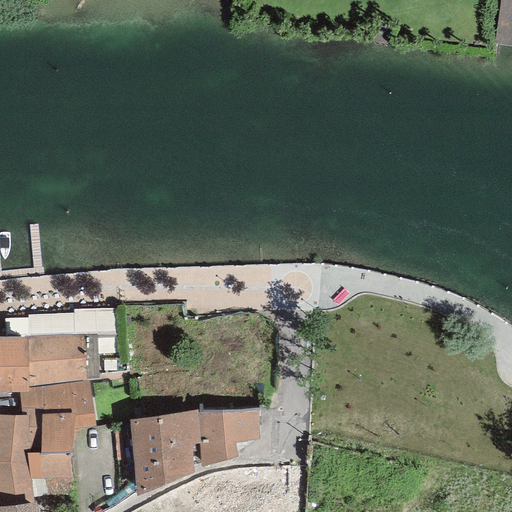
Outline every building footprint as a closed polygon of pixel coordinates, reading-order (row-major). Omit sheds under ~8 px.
[(511,0),(500,0),(494,43),(511,46),(511,0)] [(0,379),(24,379),(83,374),(82,338),(0,339),(0,379)] [(0,505),(31,503),(31,495),(29,473),(70,472),(72,424),(92,422),(87,383),(24,389),(24,416),(0,415),(0,505)] [(254,407),(200,408),(204,459),(233,452),(231,437),(255,435),(254,422),(254,407)] [(169,473),(188,465),(186,438),(195,436),(193,411),(134,419),(143,484),(169,473)] [(291,511),(292,459),(218,467),(158,492),(120,511),(291,511)] [(32,511),(31,503),(0,505),(0,511),(32,511)]
